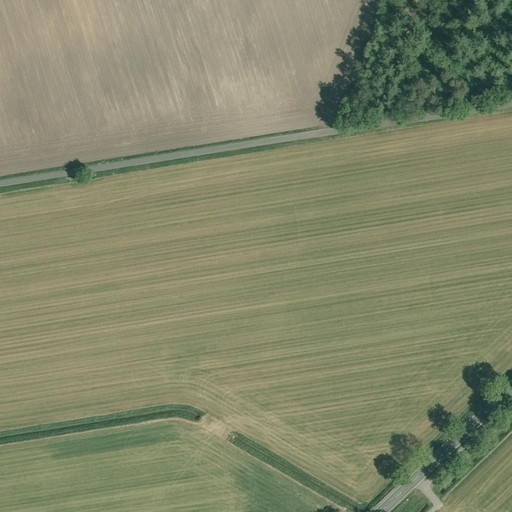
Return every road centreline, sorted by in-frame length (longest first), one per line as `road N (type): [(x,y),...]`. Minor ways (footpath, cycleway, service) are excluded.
road 1 (unclassified): [(511,103),(0,184)]
road 2 (tertiary): [(511,383),(376,511)]
